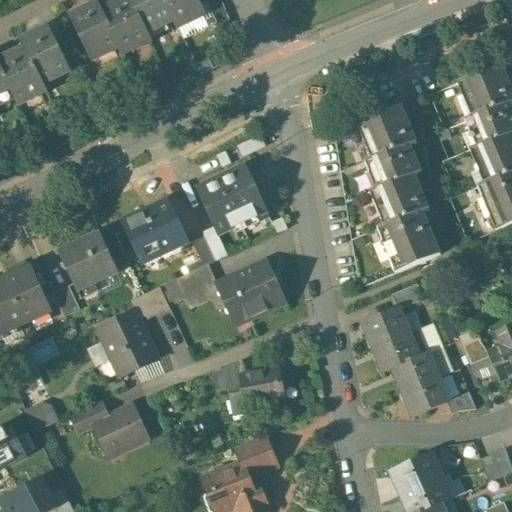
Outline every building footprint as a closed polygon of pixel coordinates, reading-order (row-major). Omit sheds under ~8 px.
[(143,29),(128,0),(123,0),(100,11),(116,43),(119,50),(147,37),(143,29)] [(128,0),(143,29),(170,15),(162,0),(128,0)] [(196,0),(162,0),(170,15),(176,28),(203,14),(196,0)] [(96,4),(69,17),(89,56),(116,43),(100,11),(96,4)] [(69,71),(47,28),(20,41),(24,50),(42,84),(69,71)] [(42,84),(24,50),(0,61),(0,68),(12,94),(18,106),(46,93),(42,84)] [(511,102),(511,92),(501,65),(456,84),(470,118),(464,121),(475,148),(469,151),(483,185),(476,188),(495,232),(511,225),(511,110),(509,104),(511,102)] [(0,99),(12,94),(0,68),(0,99)] [(401,107),(356,126),(370,161),(364,163),(375,190),(368,193),(383,227),(376,230),(395,274),(440,255),(422,212),(428,210),(414,176),(420,173),(409,146),(415,143),(401,107)] [(260,136),(240,146),(244,155),(264,146),(260,136)] [(225,152),(216,157),(220,167),(230,163),(225,152)] [(245,167),(196,190),(213,228),(217,237),(266,214),(245,167)] [(184,237),(168,203),(123,224),(141,263),(159,255),(157,250),(184,237)] [(282,220),(272,225),(276,234),(286,229),(282,220)] [(213,228),(202,233),(202,234),(211,254),(223,249),(217,237),(213,228)] [(202,234),(190,239),(203,268),(208,266),(215,262),(211,254),(202,234)] [(99,235),(58,254),(75,290),(91,282),(92,283),(93,283),(116,272),(99,235)] [(223,249),(211,254),(215,262),(227,257),(223,249)] [(265,262),(216,285),(217,285),(235,326),(284,304),(277,288),(280,287),(279,285),(276,287),(265,262)] [(203,268),(176,281),(188,307),(215,294),(212,288),(217,285),(216,285),(208,266),(203,268)] [(28,268),(0,280),(0,335),(1,335),(48,313),(49,313),(43,299),(28,268)] [(91,282),(75,290),(79,297),(83,299),(89,296),(89,295),(94,293),(96,289),(93,283),(92,283),(91,282)] [(416,285),(391,296),(397,310),(398,310),(398,311),(423,300),(416,285)] [(79,311),(68,287),(54,294),(65,318),(79,311)] [(159,288),(137,299),(145,317),(147,321),(169,310),(159,288)] [(54,294),(43,299),(49,313),(48,313),(53,323),(65,318),(54,294)] [(135,312),(97,330),(119,378),(157,360),(139,320),(145,317),(137,299),(130,302),(135,312)] [(397,310),(363,324),(373,349),(408,334),(398,311),(398,310),(397,310)] [(471,333),(458,338),(462,346),(474,341),(471,333)] [(408,334),(373,349),(383,373),(392,369),(418,358),(408,334)] [(474,341),(462,346),(471,368),(483,363),(474,341)] [(511,342),(487,353),(498,382),(511,376),(511,342)] [(418,358),(392,369),(402,393),(437,379),(427,354),(418,358)] [(276,369),(241,376),(244,392),(228,395),(232,418),(249,415),(248,408),(282,401),(276,369)] [(437,379),(402,393),(412,418),(446,404),(447,403),(447,402),(437,379)] [(468,393),(447,402),(447,403),(446,404),(451,415),(457,412),(475,410),(468,393)] [(102,403),(69,418),(78,437),(94,429),(92,426),(109,418),(102,403)] [(125,414),(121,416),(117,415),(109,418),(92,426),(94,429),(104,451),(116,445),(123,449),(144,439),(145,441),(147,440),(132,408),(126,410),(125,414)] [(11,424),(0,429),(0,476),(30,461),(11,424)] [(265,437),(233,449),(239,465),(246,462),(252,477),(277,467),(265,437)] [(430,454),(390,472),(400,495),(440,477),(430,454)] [(239,465),(222,472),(221,468),(208,473),(210,476),(201,480),(207,495),(206,495),(204,498),(203,502),(207,511),(227,511),(234,509),(235,511),(258,511),(256,508),(265,505),(259,489),(254,491),(250,480),(252,479),(252,477),(246,462),(239,465)] [(440,477),(400,495),(407,511),(422,511),(439,505),(450,500),(440,477)] [(43,479),(0,501),(0,511),(56,511),(59,511),(43,479)]
